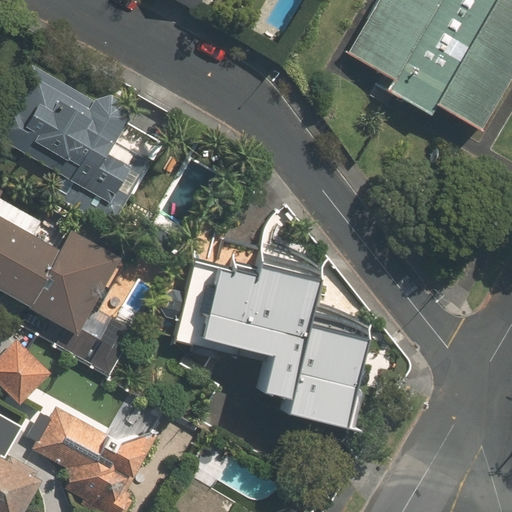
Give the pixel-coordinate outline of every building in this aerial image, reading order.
[(180,0),(198,10),(203,0),(180,0)] [(478,129),(511,66),(511,0),(376,0),(345,57),(478,129)] [(126,119),(35,66),(8,113),(22,121),(10,142),(57,170),(47,187),(107,222),(150,149),(119,131),(126,119)] [(131,332),(91,308),(119,259),(70,230),(66,238),(0,199),(0,191),(1,190),(0,189),(0,286),(77,332),(68,347),(108,371),(131,332)] [(174,223),(141,205),(124,236),(158,254),(174,223)] [(306,317),(316,272),(253,258),(251,268),(194,255),(176,336),(264,355),(256,390),(284,397),(281,410),(343,424),(364,330),(306,317)] [(17,337),(0,353),(0,382),(18,402),(50,372),(17,337)] [(122,490),(146,442),(125,431),(119,443),(106,436),(110,429),(54,401),(31,448),(67,466),(56,489),(102,511),(123,511),(132,495),(122,490)] [(22,511),(43,475),(6,454),(20,428),(0,417),(0,511),(22,511)]
